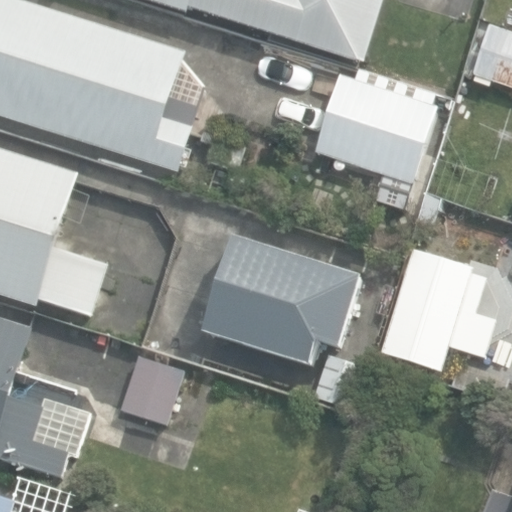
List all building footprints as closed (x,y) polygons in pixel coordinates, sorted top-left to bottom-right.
[(0,0),(0,115),(184,175),(203,118),(173,108),(191,55),(18,0),(0,0)] [(136,0),(190,17),(192,11),(370,68),(391,0),(136,0)] [(511,90),(511,33),(493,27),(475,78),(511,90)] [(378,203),(409,213),(442,109),(345,78),(320,156),(387,177),(378,203)] [(45,302),(98,319),(115,265),(60,248),(82,178),(0,151),(0,296),(42,310),(45,302)] [(434,228),(444,204),(430,198),(420,222),(434,228)] [(367,280),(236,239),(205,335),(316,370),(324,343),(345,350),(367,280)] [(386,356),(447,374),(479,270),(418,251),(386,356)] [(0,319),(0,460),(68,483),(76,458),(41,447),(51,416),(14,404),(37,331),(0,319)] [(126,412),(172,426),(188,373),(142,359),(126,412)] [(507,405),(511,387),(511,381),(461,366),(454,389),(507,405)] [(322,399),(352,409),(360,381),(331,371),(322,399)] [(491,511),(511,511),(511,498),(497,493),(491,511)] [(0,511),(17,511),(20,504),(0,497),(0,511)] [(346,511),(375,511),(350,503),(346,511)]
